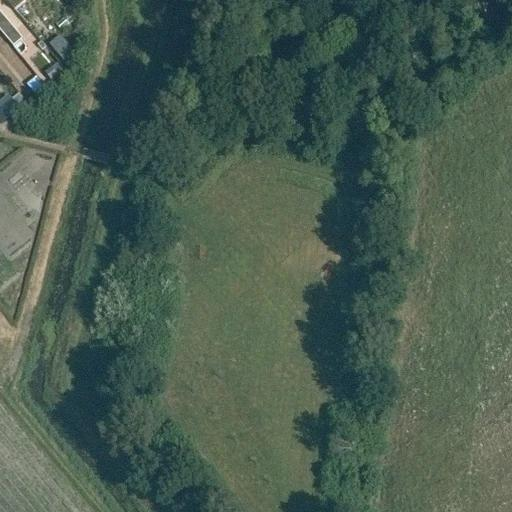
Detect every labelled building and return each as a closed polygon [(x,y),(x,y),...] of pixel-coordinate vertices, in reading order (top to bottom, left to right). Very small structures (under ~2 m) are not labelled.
[(25,4),(22,0),(3,0),(11,9),(14,13),(25,4)] [(2,37),(13,50),(23,42),(12,28),(2,37)] [(59,39),(50,47),(64,63),(73,56),(59,39)] [(37,79),(28,86),(36,97),(42,93),(46,90),(45,90),(37,79)] [(6,198),(0,201),(0,222),(6,231),(10,228),(13,233),(23,226),(6,198)]
